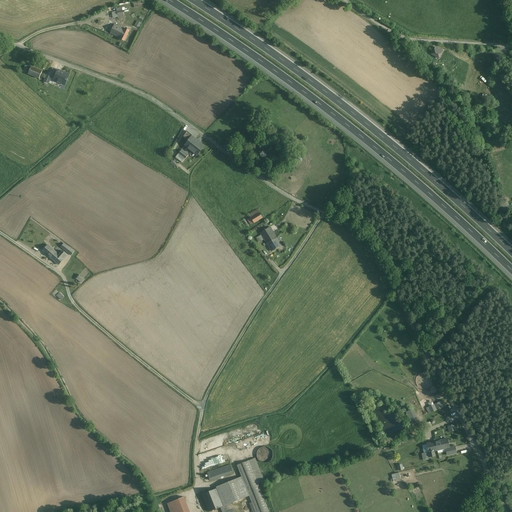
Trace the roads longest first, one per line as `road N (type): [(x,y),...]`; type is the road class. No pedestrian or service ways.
road 1 (residential): [(0,232),(62,276),(75,305),(202,408),(322,213)]
road 2 (motorway): [(165,0),(386,156),(511,269)]
road 3 (motorway): [(511,243),(387,133),(193,0)]
road 4 (residential): [(322,213),(141,92),(0,41)]
road 5 (residential): [(506,511),(362,236),(322,213)]
